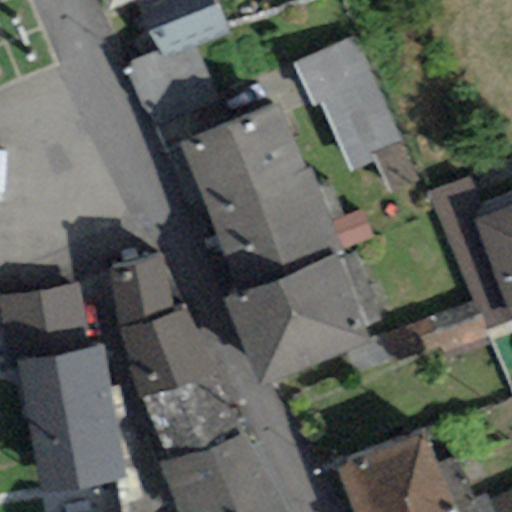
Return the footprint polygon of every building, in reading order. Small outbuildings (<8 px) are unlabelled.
[(103,0),(105,3),(113,0),(140,0),(161,49),(133,60),(156,115),(210,93),(188,39),(225,24),(215,0),(103,0)] [(345,160),(401,145),(372,36),(315,51),(345,160)] [(278,93),(171,136),(229,279),(218,283),(257,381),(373,335),(338,246),(346,242),(314,161),(305,161),(278,93)] [(468,177),(431,192),(487,329),(511,318),(511,194),(480,207),(468,177)] [(162,250),(111,264),(123,332),(171,452),(161,458),(183,511),(257,511),(291,500),(263,435),(256,437),(251,424),(246,426),(189,303),(176,307),(162,250)] [(78,282),(0,295),(11,359),(19,357),(42,489),(131,473),(106,333),(88,336),(78,282)] [(461,511),(426,428),(337,465),(357,511),(461,511)] [(511,511),(511,488),(489,498),(494,511),(511,511)]
